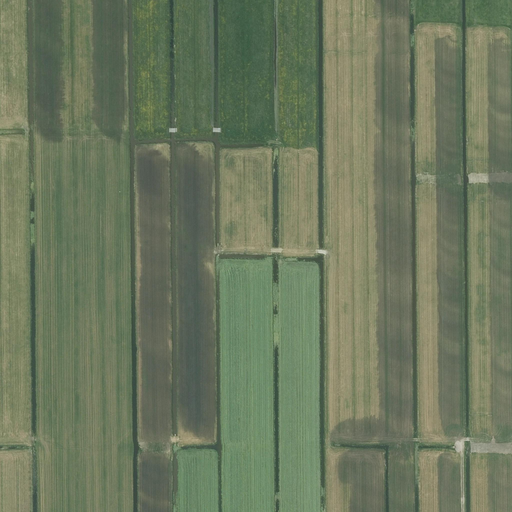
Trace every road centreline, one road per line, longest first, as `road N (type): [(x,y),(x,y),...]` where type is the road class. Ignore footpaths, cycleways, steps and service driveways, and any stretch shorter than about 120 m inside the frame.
road 1 (track): [(286,511),(282,144),(259,134)]
road 2 (track): [(282,144),(282,0)]
